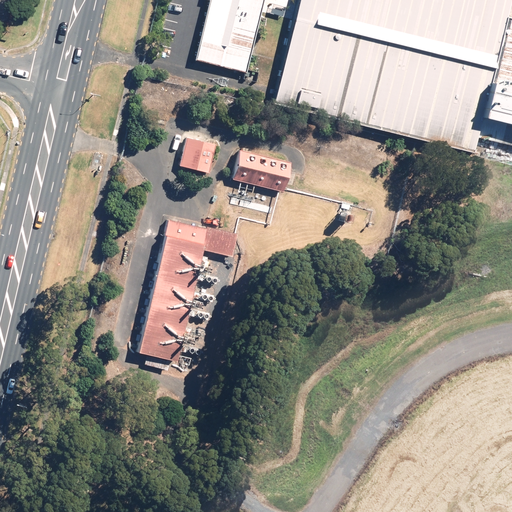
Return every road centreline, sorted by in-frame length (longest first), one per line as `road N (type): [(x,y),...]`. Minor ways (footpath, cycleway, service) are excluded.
road 1 (track): [(511,325),(407,364),(355,421),(296,511)]
road 2 (primary): [(0,343),(59,87)]
